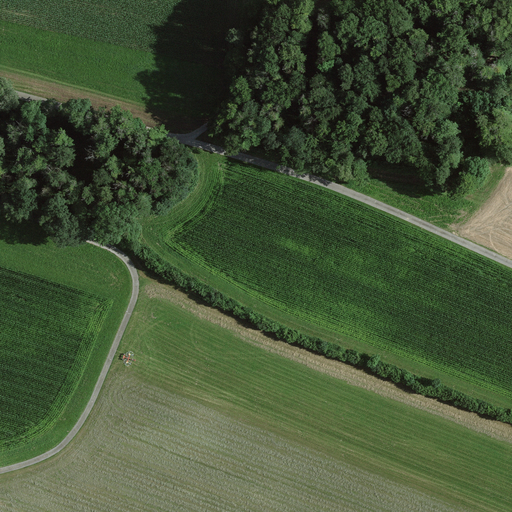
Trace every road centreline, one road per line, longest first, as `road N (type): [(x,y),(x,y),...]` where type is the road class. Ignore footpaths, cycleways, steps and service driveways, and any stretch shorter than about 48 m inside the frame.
road 1 (track): [(0,90),(306,177),(511,263)]
road 2 (track): [(0,205),(113,249),(134,274),(135,295),(77,431),(37,461),(0,470)]
